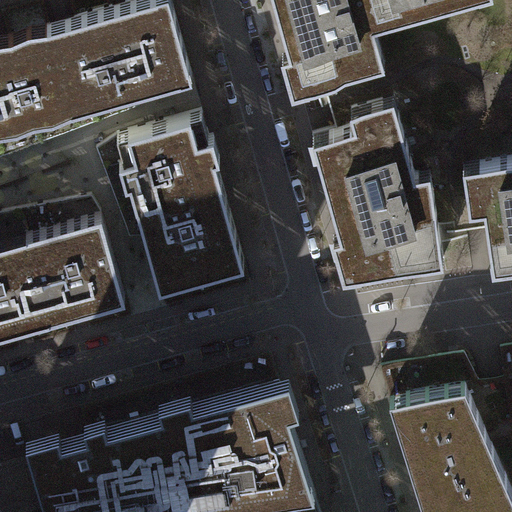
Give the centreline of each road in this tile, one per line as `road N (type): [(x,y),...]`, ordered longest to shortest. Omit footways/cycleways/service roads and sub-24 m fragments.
road 1 (residential): [(0,391),(312,304)]
road 2 (residential): [(227,0),(312,304)]
road 3 (residential): [(321,334),(511,306)]
road 4 (residential): [(321,334),(376,511)]
